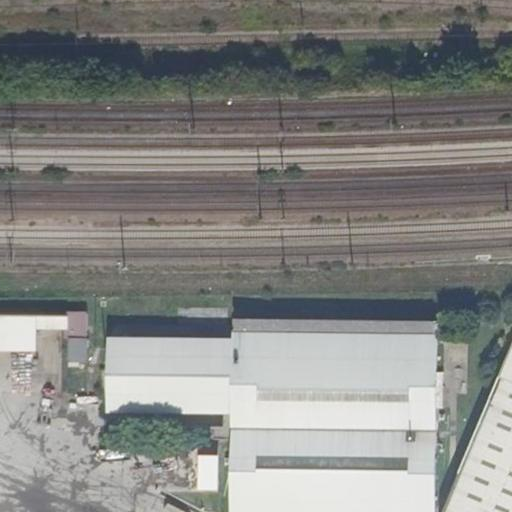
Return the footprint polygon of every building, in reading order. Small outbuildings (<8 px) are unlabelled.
[(0,329),(86,330),(86,315),(0,313),(0,329)] [(237,320),(237,341),(437,343),(437,324),(237,320)] [(67,360),(83,360),(83,339),(67,338),(67,360)] [(437,343),(237,341),(112,339),(111,410),(234,412),(233,511),(434,511),(436,407),(443,407),(443,393),(436,393),(437,343)] [(511,511),(511,339),(439,511),(511,511)]
